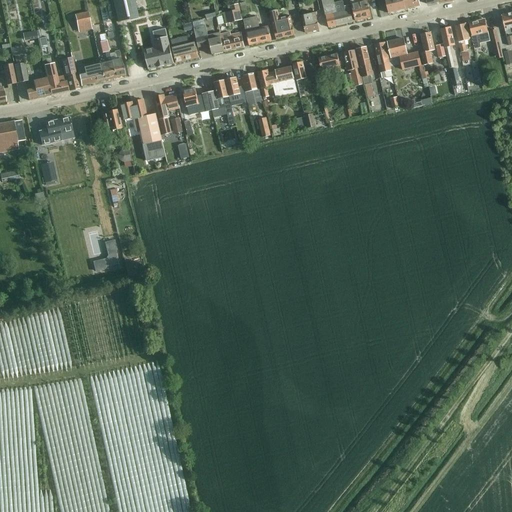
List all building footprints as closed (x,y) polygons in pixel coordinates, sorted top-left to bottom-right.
[(112,0),(118,22),(138,18),(133,0),(112,0)] [(333,0),(321,0),(324,9),(329,28),(336,26),(333,10),(335,9),(333,0)] [(350,0),(353,11),(356,21),(370,17),(367,2),(366,0),(350,0)] [(385,0),(388,13),(408,8),(406,0),(385,0)] [(406,0),(408,8),(420,6),(418,0),(406,0)] [(335,9),(333,10),(336,26),(353,22),(349,6),(344,7),(342,1),(334,3),(335,9)] [(242,21),(239,5),(230,7),(232,12),(224,14),(226,24),(242,21)] [(277,10),(270,12),(272,20),(273,25),(274,30),(276,40),(294,36),(291,21),(290,16),(279,19),(277,10)] [(89,12),(74,15),(78,33),(93,30),(89,12)] [(216,18),(215,12),(205,14),(206,20),(216,18)] [(305,33),(319,30),(315,13),(301,16),(305,33)] [(511,28),(511,13),(501,16),(505,30),(511,28)] [(249,46),(271,41),(268,26),(259,29),(257,17),(243,20),(246,32),(249,46)] [(485,20),(469,23),(472,36),(475,47),(475,49),(481,48),(480,43),(490,41),(488,32),(485,20)] [(191,23),(183,25),(185,32),(193,30),(191,23)] [(459,42),(469,40),(465,24),(455,27),(459,42)] [(212,54),(225,51),(223,41),(222,42),(220,32),(208,35),(206,26),(194,28),(199,50),(210,47),(212,54)] [(441,30),(447,57),(450,68),(454,67),(452,56),(449,47),(454,45),(450,28),(441,30)] [(175,64),(167,29),(154,32),(158,48),(145,51),(150,70),(175,64)] [(496,30),(490,32),(494,50),(501,48),(496,30)] [(36,31),(22,34),(24,41),(37,38),(36,31)] [(223,41),(225,51),(244,47),(241,33),(231,35),(230,33),(222,35),(223,41)] [(430,51),(435,50),(431,33),(421,35),(425,52),(420,53),(423,66),(433,64),(430,51)] [(404,39),(388,42),(392,58),(400,56),(404,70),(411,69),(420,67),(416,51),(407,53),(404,39)] [(101,42),(100,42),(102,53),(109,52),(106,41),(101,42)] [(173,48),(172,48),(176,64),(177,63),(198,58),(195,43),(189,44),(173,48)] [(385,43),(374,45),(382,79),(393,76),(391,70),(385,43)] [(47,59),(55,56),(53,48),(45,50),(47,59)] [(356,50),(364,84),(365,85),(371,84),(372,84),(370,75),(372,75),(370,64),(366,48),(356,50)] [(437,49),(439,58),(445,57),(443,48),(437,49)] [(115,52),(110,54),(112,60),(112,63),(113,63),(114,68),(113,68),(115,77),(125,75),(119,50),(115,51),(115,52)] [(348,71),(352,71),(352,70),(359,69),(354,50),(344,53),(348,71)] [(511,56),(511,51),(503,53),(506,66),(511,64),(511,56)] [(104,80),(115,77),(113,68),(114,68),(113,63),(112,63),(112,60),(111,60),(110,54),(106,55),(107,62),(100,63),(104,80)] [(323,74),(342,69),(338,54),(320,59),(323,74)] [(14,65),(18,83),(28,81),(24,63),(23,63),(21,56),(14,57),(15,65),(14,65)] [(79,89),(75,73),(72,58),(62,60),(65,72),(67,71),(71,91),(79,89)] [(82,85),(104,80),(100,63),(78,69),(82,85)] [(303,63),(293,65),(300,96),(305,95),(302,80),(306,79),(303,63)] [(11,64),(3,66),(7,86),(16,84),(11,64)] [(44,66),(47,78),(48,78),(49,86),(48,86),(51,96),(68,92),(66,79),(64,80),(63,76),(57,78),(54,64),(44,66)] [(316,76),(313,64),(307,65),(310,78),(316,76)] [(237,66),(215,67),(215,75),(237,74),(237,66)] [(277,71),(277,73),(270,75),(269,71),(259,73),(264,98),(269,97),(267,88),(274,86),(276,98),(298,93),(292,68),(277,71)] [(359,69),(352,70),(352,71),(352,73),(355,85),(355,86),(364,84),(360,68),(359,69)] [(255,74),(244,76),(245,78),(243,79),(247,96),(249,106),(257,104),(254,91),(258,90),(255,74)] [(29,101),(51,96),(48,86),(49,86),(48,78),(47,78),(33,81),(34,89),(26,91),(29,101)] [(236,78),(226,81),(232,108),(242,105),(240,97),(239,95),(240,95),(236,78)] [(226,81),(214,83),(216,92),(214,92),(208,93),(212,110),(221,108),(225,107),(228,118),(234,117),(233,113),(226,81)] [(371,84),(365,85),(367,98),(374,97),(371,84)] [(405,100),(416,99),(415,94),(406,95),(405,87),(404,87),(405,100)] [(184,91),(188,107),(190,116),(196,114),(194,105),(199,104),(201,113),(212,110),(208,93),(202,95),(197,96),(196,88),(184,91)] [(164,96),(155,97),(158,114),(160,120),(169,118),(167,112),(165,98),(164,96)] [(171,97),(165,98),(167,112),(169,118),(170,118),(169,112),(179,110),(177,96),(171,97)] [(400,108),(398,97),(390,98),(393,109),(400,108)] [(148,161),(166,156),(162,140),(156,114),(148,116),(144,100),(121,106),(125,121),(127,120),(127,121),(134,119),(137,132),(142,130),(145,144),(144,144),(148,161)] [(117,145),(122,144),(119,130),(122,129),(118,110),(109,112),(110,114),(104,115),(107,129),(113,128),(117,145)] [(309,115),(304,116),(305,117),(307,125),(307,129),(315,128),(312,114),(309,115)] [(61,141),(59,134),(72,131),(69,118),(46,123),(47,130),(39,132),(42,146),(61,141)] [(169,118),(160,120),(164,135),(172,133),(169,118)] [(182,132),(179,118),(172,120),(174,134),(182,132)] [(270,136),(266,118),(258,119),(262,138),(270,136)] [(0,152),(18,150),(17,142),(24,141),(21,121),(0,124),(0,152)] [(186,144),(178,146),(181,160),(189,158),(186,144)] [(118,156),(118,157),(118,158),(119,158),(119,159),(119,160),(120,160),(120,161),(121,161),(122,162),(123,162),(124,162),(131,161),(129,149),(122,151),(121,151),(121,152),(120,152),(120,153),(119,153),(119,154),(119,155),(118,155),(118,156)] [(41,165),(44,183),(55,181),(50,163),(41,165)] [(0,176),(1,182),(19,178),(18,171),(0,174),(0,176)] [(116,186),(109,187),(113,202),(119,200),(116,186)] [(43,193),(34,195),(37,203),(45,201),(43,193)] [(115,241),(105,243),(108,253),(115,251),(117,250),(115,241)] [(109,256),(107,259),(108,266),(118,264),(116,255),(109,256)] [(103,260),(93,262),(96,272),(105,269),(105,267),(103,260)]
